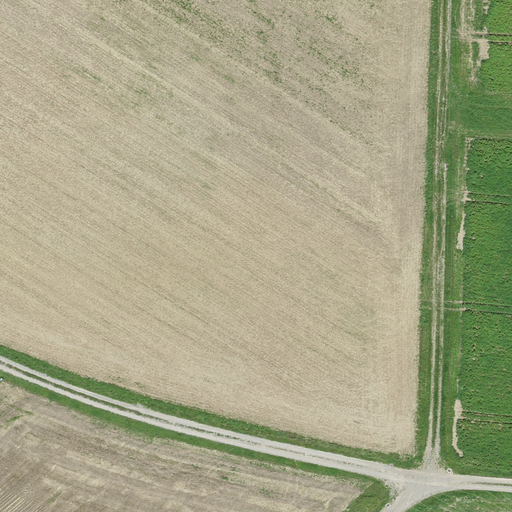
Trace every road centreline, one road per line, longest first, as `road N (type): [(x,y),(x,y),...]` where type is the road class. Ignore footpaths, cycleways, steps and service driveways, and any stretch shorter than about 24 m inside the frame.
road 1 (track): [(0,362),(131,424),(430,489),(511,494)]
road 2 (track): [(430,489),(454,0)]
